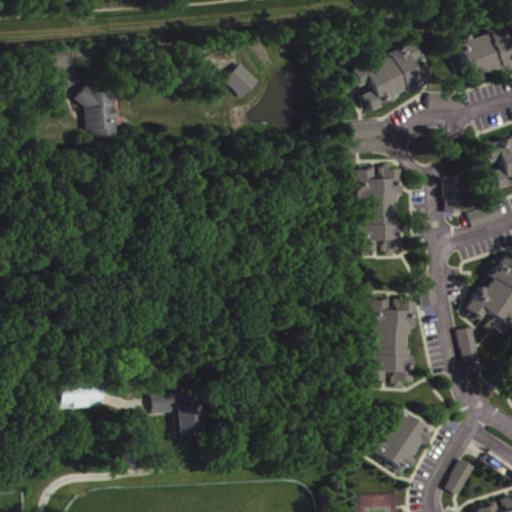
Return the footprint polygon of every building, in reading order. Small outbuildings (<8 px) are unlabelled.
[(511,70),(511,59),(503,29),(487,33),(488,36),(471,41),(470,39),(452,45),(465,86),(485,80),(484,76),(500,71),(501,74),(511,70)] [(433,85),(426,67),(414,72),(411,65),(420,61),(413,45),(387,56),(389,61),(376,67),(374,64),(350,74),(357,90),(368,85),(371,94),(363,98),(370,114),(395,103),(393,98),(405,93),(406,96),(433,85)] [(242,102),(259,84),(241,66),(224,84),(242,102)] [(92,142),(118,139),(113,92),(81,96),(86,134),(91,133),(92,142)] [(463,98),(430,97),(430,112),(463,113),(463,98)] [(349,141),(387,140),(386,124),(349,126),(349,141)] [(479,139),(511,129),(511,177),(488,184),(483,167),(495,163),(493,155),(479,159),(475,147),(481,146),(479,139)] [(357,256),(374,255),(374,244),(383,243),(384,253),(398,253),(396,199),(400,199),(399,169),(381,170),(381,181),(372,182),(372,170),(354,171),(357,256)] [(446,182),(446,216),(461,215),(461,182),(446,182)] [(469,216),(473,231),(505,221),(501,206),(469,216)] [(511,261),(506,257),(490,279),(493,281),(486,292),(482,289),(465,314),(479,324),(485,316),(492,321),(486,329),(501,340),(511,323),(511,261)] [(421,301),(435,299),(432,276),(418,278),(421,301)] [(414,304),(396,303),(395,312),(388,312),(388,304),(370,303),(368,338),(375,338),(374,351),(366,350),(365,386),(383,387),(384,375),(392,376),(391,387),(410,388),(411,358),(406,358),(407,332),(413,332),(414,304)] [(479,363),(475,331),(460,332),(464,365),(479,363)] [(97,385),(56,387),(57,411),(98,410),(97,385)] [(404,477),(413,462),(411,461),(420,446),(423,448),(432,433),(396,412),(370,457),(404,477)] [(474,468),(460,462),(447,493),(462,499),(474,468)] [(472,511),(470,502),(511,490),(511,511),(472,511)]
